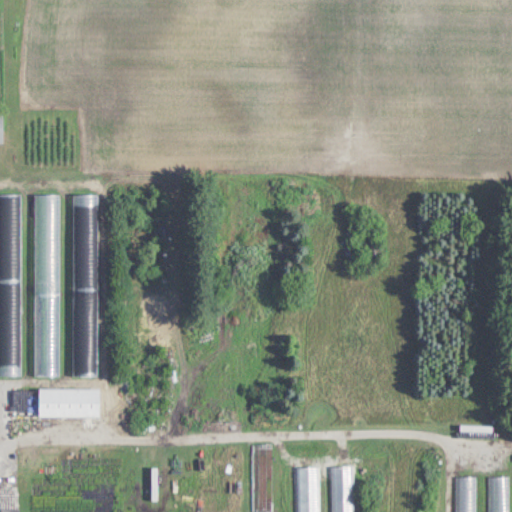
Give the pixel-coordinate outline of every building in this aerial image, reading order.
[(0,192),(0,374),(21,375),(21,193),(0,192)] [(34,375),(60,375),(60,193),(34,193),(34,375)] [(73,375),(98,376),(99,193),(73,193),(73,375)] [(101,416),(101,388),(39,388),(39,416),(101,416)] [(274,443),(252,443),(252,511),(274,511),(274,443)] [(488,475),(488,511),(508,511),(509,475),(488,475)] [(455,476),(455,511),(476,511),(477,476),(455,476)] [(319,511),(319,477),(299,477),(299,511),(319,511)] [(353,511),(353,477),(333,477),(333,511),(353,511)]
